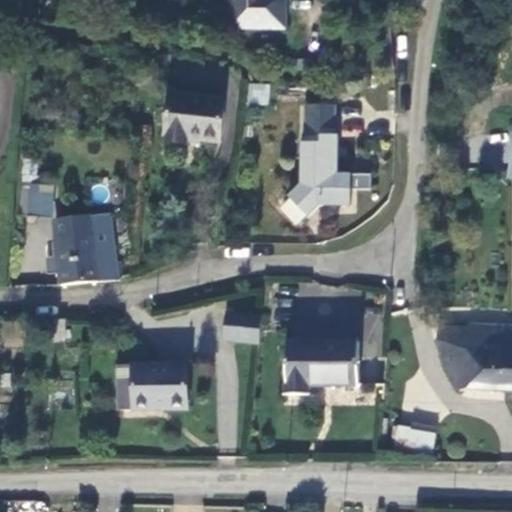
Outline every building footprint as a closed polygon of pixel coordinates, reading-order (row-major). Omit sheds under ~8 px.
[(261,0),(261,3),(234,3),(234,20),(285,20),(285,0),(261,0)] [(268,104),(269,84),(248,83),(248,103),(268,104)] [(174,91),(167,138),(189,141),(190,133),(221,137),(226,98),(174,91)] [(336,104),(306,103),(304,140),(301,140),(300,182),(287,194),(306,214),(318,203),(349,204),(350,188),(350,173),(336,173),(338,134),(334,134),(336,104)] [(369,189),(370,174),(350,173),(350,188),(369,189)] [(27,189),(24,212),(38,214),(40,191),(27,189)] [(59,219),(64,283),(123,273),(120,242),(115,240),(112,211),(59,219)] [(225,345),(261,348),(263,321),(227,318),(225,345)] [(456,387),(511,390),(511,327),(446,324),(441,337),(456,387)] [(362,345),(290,346),(290,397),(314,397),(314,387),(361,387),(361,360),(362,345)] [(361,387),(385,387),(388,360),(361,360),(361,387)] [(122,408),(133,407),(134,363),(122,363),(122,408)] [(154,402),(188,402),(190,363),(134,363),(133,407),(153,408),(154,402)] [(433,451),(437,432),(395,423),(390,442),(433,451)]
